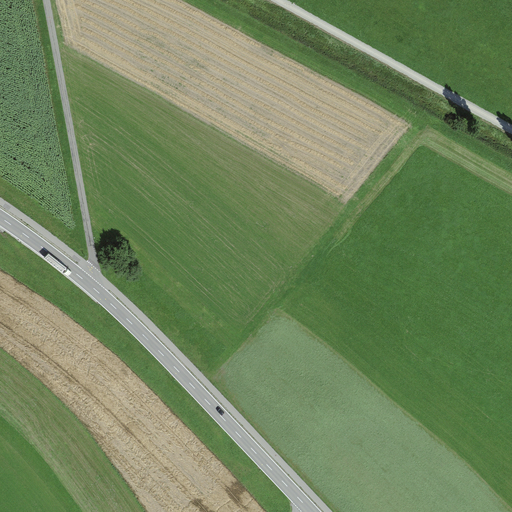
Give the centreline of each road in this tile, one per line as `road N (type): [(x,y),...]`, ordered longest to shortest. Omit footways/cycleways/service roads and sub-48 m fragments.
road 1 (secondary): [(310,511),(86,281)]
road 2 (residential): [(45,0),(92,252),(86,281)]
road 3 (track): [(511,129),(277,0)]
